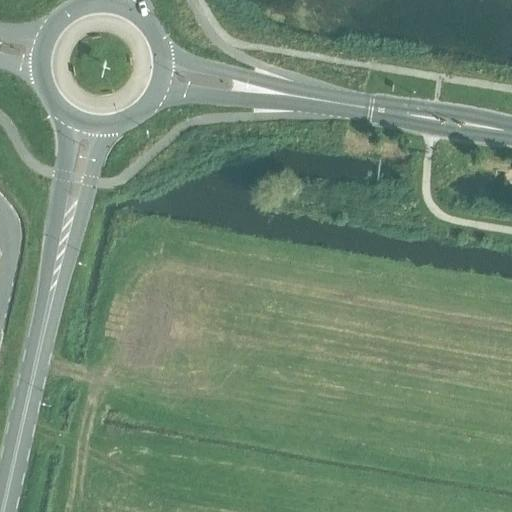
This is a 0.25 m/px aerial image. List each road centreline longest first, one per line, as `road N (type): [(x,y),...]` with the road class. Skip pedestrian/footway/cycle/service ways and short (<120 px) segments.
road 1 (primary): [(62,107),(65,155),(39,346)]
road 2 (primary): [(39,346),(113,123)]
road 3 (unclassified): [(300,99),(511,133)]
road 4 (primary): [(2,511),(39,346)]
road 5 (unclassified): [(151,100),(300,99)]
road 6 (unclassified): [(300,99),(162,48)]
